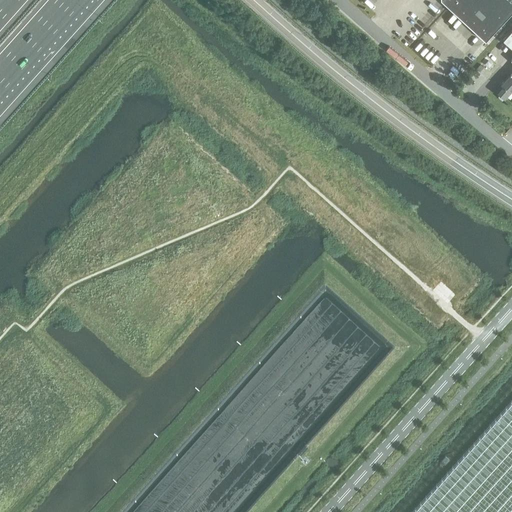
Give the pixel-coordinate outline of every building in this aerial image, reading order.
[(511,11),(511,0),(442,0),(486,40),(511,11)] [(511,46),(511,28),(503,39),(511,46)] [(511,58),(511,59),(511,60),(511,72),(511,74),(510,74),(501,84),(503,85),(497,92),(505,99),(511,90),(511,58)] [(294,357),(263,385),(264,389),(272,392),(266,397),(269,401),(271,407),(279,405),(282,406),(283,411),(288,409),(296,413),(303,406),(315,411),(319,400),(321,403),(325,400),(332,380),(329,376),(327,369),(334,368),(325,364),(324,357),(321,356),(319,348),(315,349),(312,339),(307,337),(303,347),(304,352),(298,353),(297,357),(294,357)] [(511,511),(511,400),(411,511),(511,511)] [(167,474),(133,511),(202,511),(207,505),(201,499),(201,491),(203,491),(204,468),(197,462),(191,462),(177,477),(178,475),(167,474)]
